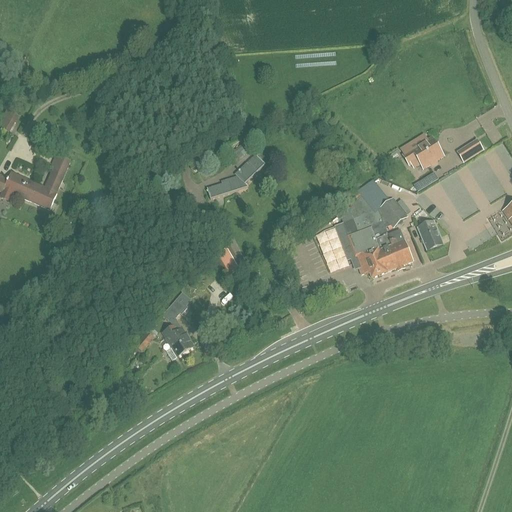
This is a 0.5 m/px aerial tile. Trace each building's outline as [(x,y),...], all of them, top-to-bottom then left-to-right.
[(7,111),(0,122),(0,129),(10,134),(19,117),(7,111)] [(274,115),(278,122),(284,118),(280,111),(274,115)] [(420,165),(423,170),(443,157),(432,139),(426,142),(427,142),(423,145),(424,146),(414,153),(412,151),(403,156),(409,166),(411,165),(412,166),(416,164),(417,166),(420,165)] [(477,141),(467,147),(474,159),(484,153),(477,141)] [(11,173),(9,179),(6,187),(3,186),(7,178),(0,175),(0,195),(1,196),(4,192),(50,212),(71,162),(56,155),(51,166),(53,167),(44,188),(11,173)] [(248,190),(245,186),(265,167),(257,158),(256,159),(257,159),(248,167),(247,166),(235,177),(237,179),(221,184),(222,186),(208,191),(207,190),(207,191),(210,202),(248,190)] [(438,181),(434,175),(420,184),(423,190),(438,181)] [(348,209),(339,216),(346,237),(351,248),(355,259),(361,276),(365,275),(365,276),(366,276),(368,276),(370,275),(371,277),(372,279),(385,274),(397,269),(403,267),(408,265),(413,263),(403,239),(400,230),(394,233),(388,235),(385,229),(383,223),(378,211),(376,212),(374,212),(368,205),(362,197),(359,192),(355,188),(352,190),(349,192),(352,197),(356,201),(354,202),(352,204),(352,209),(348,209)] [(393,199),(378,211),(383,223),(385,229),(390,227),(393,230),(408,219),(393,199)] [(511,206),(503,212),(511,224),(511,206)] [(195,207),(188,217),(198,224),(205,214),(195,207)] [(434,222),(416,229),(426,254),(444,246),(434,222)] [(227,279),(230,277),(243,270),(230,248),(217,255),(218,256),(215,257),(227,279)] [(158,319),(166,327),(186,305),(177,298),(158,319)] [(175,327),(162,335),(171,349),(166,352),(172,362),(177,359),(194,349),(183,330),(178,333),(175,327)] [(134,347),(142,354),(154,339),(146,334),(134,347)]
